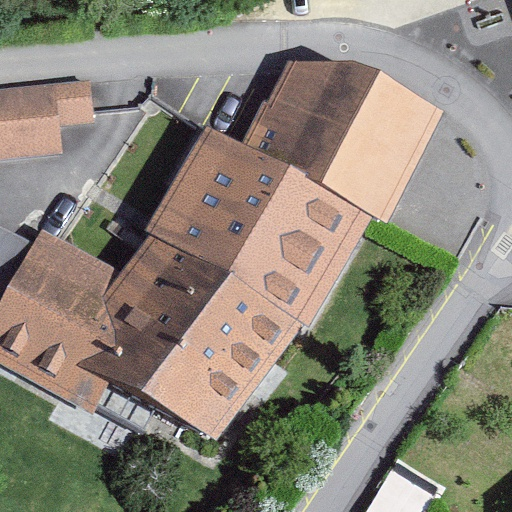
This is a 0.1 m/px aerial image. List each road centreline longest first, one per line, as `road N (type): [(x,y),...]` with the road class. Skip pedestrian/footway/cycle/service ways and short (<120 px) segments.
road 1 (residential): [(510,236),(511,153),(435,71),(344,33),(0,63)]
road 2 (residential): [(324,511),(510,236)]
